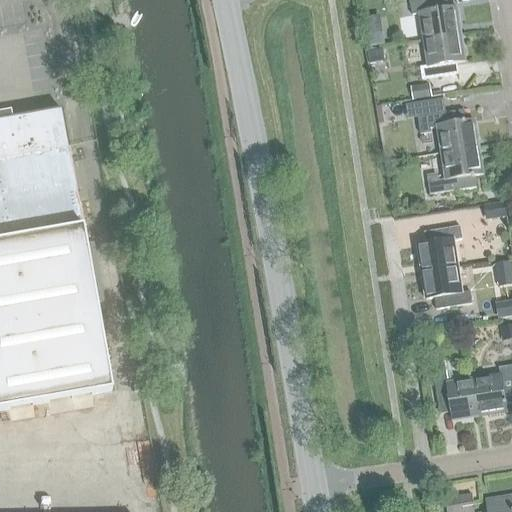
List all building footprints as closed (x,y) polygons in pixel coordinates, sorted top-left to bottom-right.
[(425,42),(461,36),(457,9),(454,9),(448,10),(446,0),(410,0),(411,4),(413,17),(417,16),(421,15),(425,42)] [(371,48),(385,45),(380,17),(366,19),(371,48)] [(461,36),(425,42),(429,68),(421,70),(423,82),(459,76),(457,63),(465,62),(461,36)] [(385,63),(383,50),(368,53),(370,65),(385,63)] [(430,85),(411,88),(413,102),(432,99),(430,85)] [(443,155),(479,149),(475,121),(467,122),(466,123),(465,111),(448,114),(445,114),(445,113),(443,98),(415,102),(417,119),(420,136),(431,134),(430,130),(439,129),(439,132),(443,155)] [(0,409),(109,391),(82,238),(59,110),(0,120),(0,409)] [(479,149),(443,155),(447,181),(438,182),(437,178),(427,179),(430,197),(476,189),(474,178),(483,176),(479,149)] [(484,208),(487,222),(507,219),(505,204),(484,208)] [(422,274),(458,268),(454,242),(463,241),(461,228),(424,234),(426,246),(418,248),(422,274)] [(458,268),(422,274),(427,301),(435,300),(436,311),(472,305),(471,294),(463,295),(458,268)] [(497,321),(511,319),(511,303),(495,306),(497,321)] [(511,326),(501,329),(503,343),(511,341),(511,326)] [(480,418),(475,382),(448,386),(447,378),(445,362),(432,364),(434,380),(436,391),(440,416),(452,414),(453,422),(480,418)] [(475,382),(480,418),(507,414),(506,405),(511,404),(511,367),(499,370),(501,378),(475,382)] [(464,511),(464,509),(475,507),(473,495),(445,499),(446,511),(464,511)] [(511,511),(511,498),(486,503),(487,511),(511,511)]
